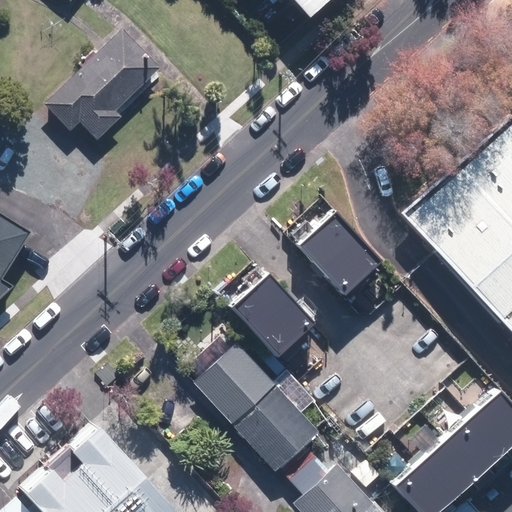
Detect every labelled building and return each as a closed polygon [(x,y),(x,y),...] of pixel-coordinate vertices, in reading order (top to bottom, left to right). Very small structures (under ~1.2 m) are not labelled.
[(272,0),(275,3),(278,0),(302,0),(314,13),(328,0),(272,0)] [(125,28),(98,53),(95,50),(82,62),(85,66),(48,102),(72,127),(81,118),(100,138),(168,73),(125,28)] [(511,117),(401,214),(435,248),(511,329),(511,117)] [(332,204),(293,237),(339,289),(377,256),(332,204)] [(0,294),(35,237),(0,215),(0,294)] [(264,264),(226,297),(271,349),(309,316),(264,264)] [(315,425),(234,336),(191,375),(272,464),(315,425)] [(511,447),(511,402),(500,390),(395,486),(418,511),(440,511),(465,490),(511,447)] [(46,511),(177,511),(95,419),(21,484),(46,511)] [(385,511),(335,457),(291,498),(303,511),(385,511)] [(46,511),(21,484),(0,505),(0,511),(46,511)] [(485,511),(469,494),(449,511),(485,511)]
